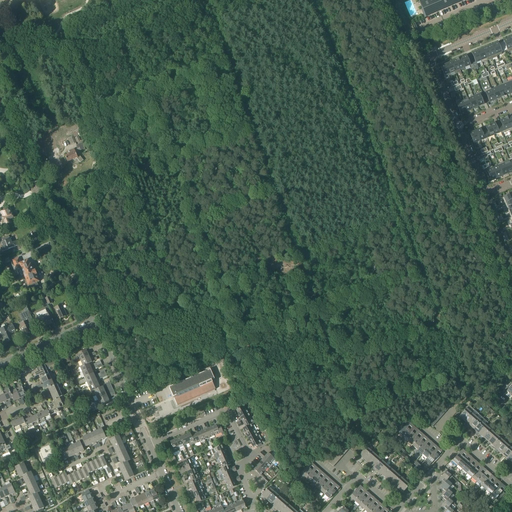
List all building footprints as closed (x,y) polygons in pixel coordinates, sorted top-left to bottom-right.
[(419,0),(418,1),(422,10),(425,16),(462,0),(419,0)] [(511,46),(509,39),(503,41),(507,50),(508,52),(511,50),(511,46)] [(497,43),(492,45),(497,56),(502,54),(497,43)] [(492,45),(487,47),(492,59),(497,57),(497,56),(492,45)] [(487,47),(482,50),(487,61),(492,59),(487,47)] [(482,50),(477,52),(481,61),(482,63),(487,61),(482,50)] [(477,52),(472,54),(475,62),(472,63),(473,65),(474,68),(475,69),(478,68),(476,63),(481,61),(477,52)] [(466,56),(461,58),(464,68),(470,66),(469,65),(466,56)] [(461,58),(456,60),(459,70),(460,70),(464,68),(461,58)] [(456,60),(451,63),(454,72),(455,74),(460,72),(461,72),(460,70),(459,70),(456,60)] [(451,63),(446,65),(449,74),(454,72),(451,63)] [(446,65),(440,67),(444,76),(449,74),(446,65)] [(509,88),(507,82),(502,84),(504,90),(506,96),(511,94),(509,88)] [(502,86),(497,88),(499,93),(501,98),(506,96),(504,90),(502,84),(501,84),(502,86)] [(490,88),(484,91),(486,94),(487,97),(489,103),(495,100),(490,88)] [(499,93),(497,88),(491,90),(490,88),(495,100),(501,98),(499,93)] [(473,97),(477,107),(483,105),(481,99),(480,97),(479,95),(473,97)] [(468,100),(472,110),(477,107),(473,97),(468,100)] [(462,102),(466,112),(472,110),(468,100),(462,102)] [(461,114),(466,112),(462,102),(456,104),(461,114)] [(500,125),(498,125),(500,130),(502,134),(509,131),(509,132),(507,126),(504,119),(500,121),(501,124),(500,125)] [(492,130),(494,135),(501,132),(502,134),(500,130),(498,125),(496,127),(494,124),(490,125),(492,130)] [(485,131),(484,131),(485,135),(487,138),(494,135),(492,130),(490,125),(486,127),(487,130),(485,131)] [(478,136),(480,141),(487,138),(485,135),(484,131),(481,133),(480,129),(476,131),(478,136)] [(476,131),(470,134),(474,144),(480,141),(478,136),(476,131)] [(50,134),(42,138),(45,146),(56,141),(57,141),(55,135),(51,137),(50,134)] [(45,146),(43,146),(47,154),(55,151),(54,148),(58,147),(56,141),(45,146)] [(85,150),(82,143),(76,145),(78,149),(75,150),(74,149),(66,153),(68,155),(65,156),(67,162),(77,159),(80,164),(83,161),(80,157),(78,158),(75,152),(80,150),(81,151),(85,150)] [(508,160),(503,162),(504,164),(508,174),(511,172),(511,168),(509,162),(508,160)] [(497,165),(498,166),(502,176),(508,174),(504,164),(503,162),(497,165)] [(492,166),(486,169),(491,181),(497,179),(493,169),(493,168),(492,166)] [(493,168),(493,169),(497,179),(502,176),(498,166),(493,168)] [(511,193),(502,198),(504,204),(507,203),(511,200),(511,193)] [(9,220),(13,218),(13,217),(12,215),(12,214),(9,209),(1,213),(0,213),(0,216),(0,217),(0,216),(0,226),(6,224),(6,225),(10,223),(9,220)] [(17,240),(12,243),(10,239),(3,242),(1,242),(3,248),(2,248),(4,251),(14,247),(19,245),(17,240)] [(19,245),(21,250),(31,246),(29,241),(19,245)] [(21,277),(35,271),(35,270),(34,270),(33,266),(32,267),(30,264),(28,260),(21,263),(19,258),(12,261),(15,268),(20,266),(22,271),(19,272),(21,277)] [(39,282),(35,271),(21,277),(19,278),(20,281),(23,280),(22,279),(24,278),(23,277),(25,277),(28,286),(31,285),(32,288),(38,286),(37,283),(39,282)] [(40,300),(43,307),(44,310),(36,314),(42,327),(51,323),(49,320),(53,318),(47,305),(44,298),(40,300)] [(59,320),(66,316),(62,305),(54,309),(59,320)] [(32,332),(28,324),(33,321),(28,311),(25,312),(20,315),(24,323),(20,325),(25,335),(32,332)] [(14,340),(11,334),(15,332),(12,325),(8,327),(7,326),(0,329),(0,331),(5,343),(14,340)] [(90,358),(87,352),(86,350),(77,354),(78,356),(81,362),(90,358)] [(92,362),(90,358),(81,362),(83,367),(89,364),(92,362)] [(83,367),(80,368),(82,373),(91,369),(89,364),(83,367)] [(45,365),(36,369),(37,372),(34,373),(36,376),(39,375),(40,378),(49,374),(45,365)] [(91,369),(82,373),(84,378),(93,373),(91,369)] [(177,406),(178,406),(215,390),(211,381),(214,379),(210,370),(169,387),(173,397),(174,397),(175,398),(174,399),(177,406)] [(93,373),(84,378),(86,383),(96,378),(93,373)] [(49,374),(40,378),(42,384),(51,380),(49,374)] [(98,383),(96,378),(86,383),(89,387),(98,383)] [(54,386),(57,384),(54,379),(51,380),(42,384),(45,390),(48,389),(54,386)] [(60,390),(62,389),(60,383),(57,384),(54,386),(48,389),(51,394),(60,390)] [(98,383),(89,387),(91,392),(94,391),(100,388),(98,383)] [(511,396),(511,394),(511,384),(510,383),(504,390),(506,392),(502,395),(503,395),(504,394),(510,399),(511,397),(511,396)] [(22,387),(16,390),(20,399),(26,396),(22,387)] [(100,388),(94,391),(96,396),(105,392),(103,387),(100,388)] [(9,390),(3,392),(7,401),(13,398),(10,392),(9,390)] [(10,392),(13,398),(14,401),(20,399),(16,390),(10,392)] [(60,390),(51,394),(53,400),(59,398),(62,396),(60,390)] [(107,397),(105,392),(96,396),(98,401),(107,397)] [(105,405),(104,404),(110,402),(107,397),(98,401),(100,406),(103,405),(103,406),(105,405)] [(59,398),(53,400),(55,403),(52,404),(53,407),(56,406),(57,409),(60,408),(63,406),(59,398)] [(243,401),(234,404),(236,408),(235,408),(237,413),(245,409),(243,404),(245,403),(243,401)] [(50,416),(59,412),(59,414),(62,412),(60,408),(57,409),(56,406),(53,407),(52,404),(49,406),(50,409),(47,410),(50,416)] [(469,406),(469,405),(468,407),(459,417),(457,419),(458,420),(460,418),(464,421),(474,410),(469,406)] [(240,418),(248,414),(245,409),(237,413),(240,418)] [(50,416),(47,410),(42,413),(45,421),(51,419),(50,416)] [(474,410),(464,421),(467,424),(465,426),(466,427),(478,414),(474,410)] [(45,421),(42,413),(36,415),(40,424),(45,421)] [(243,423),(251,418),(248,414),(240,418),(243,423)] [(478,414),(466,427),(468,429),(470,426),(473,429),(483,418),(478,414)] [(40,424),(36,415),(30,418),(33,427),(40,424)] [(26,427),(24,421),(22,417),(17,420),(21,429),(26,427)] [(245,427),(250,425),(251,425),(253,423),(256,422),(253,417),(251,419),(251,418),(243,423),(245,427)] [(33,427),(30,418),(24,421),(26,427),(28,430),(33,427)] [(487,423),(483,418),(473,429),(476,432),(474,435),(476,436),(485,425),(488,423),(487,423)] [(10,423),(15,432),(21,429),(17,420),(10,423)] [(208,429),(207,427),(206,423),(204,424),(210,438),(215,436),(211,427),(208,429)] [(256,428),(253,423),(251,425),(250,425),(245,427),(242,429),(245,434),(256,428)] [(204,431),(201,432),(205,440),(210,438),(204,424),(202,425),(204,431)] [(215,436),(220,433),(223,432),(220,425),(216,426),(216,425),(211,427),(215,436)] [(490,430),(485,425),(476,436),(477,437),(480,435),(483,438),(490,430)] [(403,437),(410,430),(405,426),(398,433),(403,437)] [(196,428),(194,429),(200,442),(205,440),(201,432),(198,433),(196,428)] [(256,428),(245,434),(248,438),(258,433),(258,432),(256,428)] [(495,434),(493,432),(495,430),(492,428),(490,430),(483,438),(486,441),(484,443),(485,444),(495,434)] [(106,434),(104,434),(102,429),(96,431),(100,440),(107,437),(108,434),(106,434)] [(194,435),(191,436),(194,442),(193,442),(195,445),(200,442),(194,429),(192,429),(194,435)] [(414,434),(410,430),(403,437),(408,442),(414,434)] [(96,431),(92,433),(96,442),(100,440),(96,431)] [(96,442),(92,433),(87,435),(91,445),(96,442)] [(190,433),(185,435),(189,444),(190,446),(195,445),(193,442),(194,442),(191,436),(190,433)] [(250,443),(258,439),(260,438),(258,433),(248,438),(250,443)] [(414,434),(408,442),(413,446),(419,439),(414,434)] [(499,438),(495,434),(485,444),(487,446),(489,444),(492,446),(499,438)] [(91,445),(87,435),(81,438),(86,447),(91,445)] [(112,444),(121,440),(119,435),(113,438),(112,436),(110,436),(109,438),(112,444)] [(185,435),(180,438),(184,446),(189,444),(185,435)] [(180,438),(175,440),(179,448),(180,451),(185,449),(184,446),(180,438)] [(504,442),(499,438),(492,446),(495,449),(493,451),(495,453),(504,442)] [(258,439),(250,443),(253,448),(261,444),(258,439)] [(424,443),(419,439),(413,446),(417,450),(424,443)] [(121,440),(112,444),(114,449),(123,445),(121,440)] [(179,448),(175,440),(170,442),(173,450),(171,450),(173,454),(180,451),(179,448)] [(75,444),(79,453),(84,451),(80,442),(75,444)] [(509,447),(504,442),(495,453),(496,454),(498,452),(502,455),(509,447)] [(424,443),(417,450),(422,454),(429,447),(424,443)] [(5,444),(0,446),(0,448),(3,456),(9,453),(8,450),(11,449),(10,446),(6,447),(5,444)] [(75,444),(70,446),(74,456),(79,453),(75,444)] [(123,445),(114,449),(116,454),(125,450),(123,445)] [(222,445),(214,449),(211,450),(213,455),(224,450),(222,445)] [(74,456),(70,446),(65,449),(69,458),(74,456)] [(364,459),(371,451),(366,447),(357,457),(359,459),(361,456),(364,459)] [(429,447),(422,454),(427,459),(434,451),(429,447)] [(511,449),(509,447),(502,455),(505,458),(503,460),(504,461),(511,452),(511,449)] [(65,449),(60,451),(64,460),(69,458),(65,449)] [(125,450),(116,454),(119,459),(128,455),(125,450)] [(226,455),(224,450),(213,455),(214,455),(216,460),(218,459),(226,455)] [(376,455),(371,451),(364,459),(367,462),(365,464),(367,466),(376,455)] [(438,456),(434,451),(427,459),(432,463),(438,456)] [(261,452),(260,453),(273,465),(280,458),(279,454),(277,456),(273,452),(270,455),(268,453),(266,456),(261,452)] [(273,465),(260,453),(258,455),(263,459),(261,461),(267,467),(269,469),(273,465)] [(457,465),(463,458),(458,454),(452,461),(457,465)] [(128,455),(119,459),(121,464),(127,461),(130,460),(128,455)] [(226,455),(218,459),(220,463),(228,460),(226,455)] [(381,460),(376,455),(367,466),(368,467),(370,465),(374,468),(381,460)] [(98,459),(102,468),(107,465),(103,457),(98,459)] [(194,457),(183,462),(185,467),(196,462),(194,457)] [(463,458),(457,465),(462,470),(468,462),(463,458)] [(102,468),(98,459),(93,461),(97,470),(102,468)] [(231,465),(228,460),(220,463),(222,468),(223,469),(228,466),(231,465)] [(254,460),(253,461),(264,471),(267,467),(261,461),(259,464),(254,460)] [(386,464),(381,460),(374,468),(377,470),(375,473),(376,474),(386,464)] [(97,470),(93,461),(89,463),(93,472),(97,470)] [(127,461),(121,464),(118,465),(120,470),(130,466),(127,461)] [(264,471),(253,461),(251,463),(256,467),(253,470),(260,476),(264,471)] [(198,467),(196,462),(185,467),(187,472),(196,468),(198,467)] [(468,462),(462,470),(467,474),(473,466),(468,462)] [(17,472),(26,468),(24,463),(15,467),(17,472)] [(93,472),(89,463),(84,465),(85,468),(88,474),(93,472)] [(390,468),(386,464),(376,474),(378,476),(380,473),(383,476),(390,468)] [(132,471),(130,466),(120,470),(123,475),(132,471)] [(223,469),(222,468),(220,470),(222,475),(230,471),(229,469),(228,466),(223,469)] [(305,478),(312,470),(307,466),(300,473),(305,478)] [(478,471),(473,466),(467,474),(471,478),(478,471)] [(19,478),(22,476),(28,473),(26,468),(17,472),(19,478)] [(88,474),(85,468),(81,470),(85,479),(89,477),(88,474)] [(196,468),(187,472),(190,477),(198,473),(196,468)] [(390,468),(383,476),(386,479),(384,481),(386,483),(395,472),(390,468)] [(85,479),(81,470),(76,472),(80,481),(85,479)] [(312,470),(305,478),(310,482),(317,475),(312,470)] [(132,471),(123,475),(125,480),(134,476),(132,471)] [(230,471),(222,475),(224,480),(232,476),(230,471)] [(443,485),(447,480),(450,476),(445,471),(439,478),(443,482),(441,484),(443,485)] [(483,475),(478,471),(471,478),(476,482),(483,475)] [(24,481),(33,477),(31,472),(28,473),(22,476),(24,481)] [(80,481),(76,472),(71,474),(75,483),(80,481)] [(395,472),(386,483),(387,484),(389,482),(393,485),(400,477),(395,472)] [(200,479),(198,473),(190,477),(192,482),(197,480),(200,479)] [(69,482),(67,476),(66,474),(61,476),(65,484),(69,482)] [(75,483),(71,474),(67,476),(69,482),(70,485),(75,483)] [(317,475),(310,482),(315,486),(321,479),(317,475)] [(483,475),(476,482),(481,486),(487,479),(483,475)] [(65,484),(61,476),(56,478),(60,487),(65,484)] [(234,481),(232,476),(224,480),(226,485),(234,481)] [(26,486),(36,482),(33,477),(24,481),(26,486)] [(400,477),(393,485),(396,488),(394,490),(395,491),(405,481),(400,477)] [(60,487),(56,478),(51,480),(55,489),(60,487)] [(189,483),(191,488),(199,485),(202,483),(200,479),(197,480),(192,482),(189,483)] [(321,479),(315,486),(320,490),(326,483),(321,479)] [(487,479),(481,486),(486,491),(492,483),(487,479)] [(447,480),(443,485),(440,487),(444,491),(442,493),(443,494),(447,489),(451,484),(447,480)] [(234,481),(226,485),(228,490),(237,486),(234,481)] [(405,481),(395,491),(397,493),(399,490),(402,493),(409,485),(405,481)] [(29,491),(38,487),(36,482),(26,486),(29,491)] [(331,487),(326,483),(320,490),(324,495),(331,487)] [(492,483),(486,491),(491,495),(497,487),(492,483)] [(6,486),(10,495),(15,493),(11,484),(6,486)] [(201,490),(199,485),(191,488),(193,493),(201,490)] [(1,488),(5,498),(10,495),(6,486),(1,488)] [(31,495),(31,496),(37,493),(40,492),(38,487),(29,491),(31,495)] [(264,502),(273,492),(268,487),(261,496),(265,499),(263,501),(264,502)] [(331,487),(324,495),(329,499),(336,492),(331,487)] [(497,487),(491,495),(498,501),(502,496),(500,494),(502,492),(497,487)] [(149,492),(153,501),(159,498),(154,489),(149,492)] [(447,489),(443,494),(441,496),(444,500),(442,502),(443,503),(448,498),(452,493),(447,489)] [(84,503),(93,499),(91,493),(90,494),(89,490),(81,494),(83,497),(82,498),(84,503)] [(201,490),(193,493),(195,498),(206,494),(204,494),(201,490)] [(355,501),(361,494),(357,490),(350,497),(355,501)] [(153,501),(149,492),(144,494),(148,503),(153,501)] [(273,492),(264,502),(266,504),(268,501),(271,504),(278,496),(273,492)] [(30,502),(39,498),(37,493),(31,496),(31,495),(28,497),(30,502)] [(148,503),(144,494),(139,496),(144,505),(148,503)] [(206,494),(195,498),(198,503),(206,500),(205,497),(207,496),(206,494)] [(366,498),(361,494),(355,501),(360,506),(366,498)] [(144,505),(139,496),(134,498),(139,507),(144,505)] [(278,496),(271,504),(274,507),(272,509),(274,511),(283,500),(278,496)] [(33,507),(42,503),(39,498),(30,502),(33,507)] [(139,507),(134,498),(129,501),(131,503),(134,510),(139,507)] [(366,498),(360,506),(364,510),(371,502),(366,498)] [(448,498),(443,503),(441,505),(445,508),(443,511),(444,511),(448,507),(453,503),(448,498)] [(86,508),(96,503),(93,499),(84,503),(86,508)] [(238,502),(241,510),(246,508),(242,500),(238,502)] [(283,500),(274,511),(275,511),(277,510),(280,511),(281,511),(288,504),(283,500)] [(224,511),(223,508),(221,505),(220,502),(215,504),(216,507),(218,511),(224,511)] [(241,510),(238,502),(233,504),(237,511),(241,510)] [(363,511),(370,511),(376,507),(371,502),(364,510),(363,511)] [(42,503),(33,507),(35,511),(44,508),(42,503)] [(96,503),(86,508),(88,511),(89,511),(95,510),(98,509),(96,503)] [(135,511),(134,510),(131,503),(126,506),(128,511),(135,511)] [(227,503),(221,505),(223,508),(224,511),(230,511),(228,506),(227,503)]
